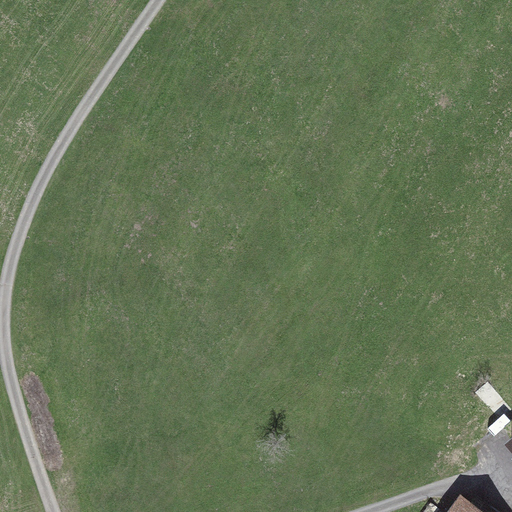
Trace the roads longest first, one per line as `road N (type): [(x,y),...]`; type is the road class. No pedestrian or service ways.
road 1 (unclassified): [(156,0),(49,156),(16,235),(0,305)]
road 2 (unclassified): [(0,316),(8,376),(48,511)]
road 3 (track): [(369,511),(470,483),(511,502)]
